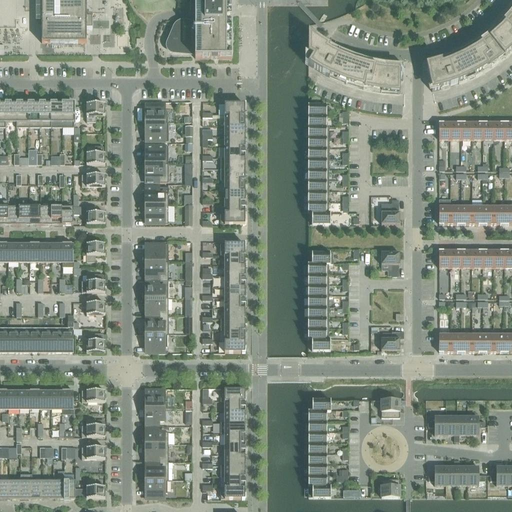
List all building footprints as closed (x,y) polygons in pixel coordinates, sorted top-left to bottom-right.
[(42,0),(42,24),(42,45),(87,45),(87,31),(92,31),(92,20),(86,20),(86,0),(42,0)] [(195,25),(185,23),(183,23),(181,23),(179,24),(178,25),(176,27),(175,28),(174,32),(169,44),(168,46),(168,48),(169,50),(170,51),(171,53),(173,53),(195,55),(195,60),(232,60),(232,3),(233,3),(232,0),(194,0),(195,3),(195,26),(195,25)] [(511,12),(509,16),(506,19),(505,21),(488,36),(472,49),(456,57),(452,59),(444,62),(439,63),(433,65),(426,67),(432,93),(435,92),(440,91),(445,90),(450,88),(455,86),(461,84),(464,82),(469,80),(473,78),(476,77),(481,74),(484,72),(490,69),(495,65),(500,61),(505,58),(511,51),(511,12)] [(314,37),(310,34),(309,33),(308,56),(309,56),(313,58),(308,66),(322,75),(330,79),(346,85),(361,89),(375,92),(381,93),(400,95),(400,78),(401,68),(400,68),(390,67),(386,67),(383,66),(376,65),(371,64),(365,63),(361,62),(355,60),(351,58),(346,56),(341,54),(337,52),(332,49),(327,46),(321,43),(316,39),(314,37)] [(17,106),(5,106),(5,130),(6,130),(6,124),(17,124),(17,106)] [(17,106),(17,124),(17,130),(28,130),(28,106),(17,106)] [(39,106),(28,106),(28,130),(39,130),(39,106)] [(51,106),(39,106),(39,130),(51,130),(51,106)] [(52,130),(62,130),(62,124),(62,106),(51,106),(51,130),(52,130)] [(62,124),(62,130),(74,130),(74,106),(62,106),(62,124)] [(105,106),(87,106),(87,125),(96,125),(96,118),(105,118),(105,106)] [(164,125),(167,125),(167,113),(164,113),(164,107),(146,106),(146,118),(143,118),(143,125),(164,125)] [(225,106),(225,117),(245,117),(245,106),(225,106)] [(308,107),(308,117),(327,117),(327,106),(308,107)] [(225,117),(225,128),(245,128),(245,117),(225,117)] [(308,117),(308,128),(329,128),(327,128),(327,117),(308,117)] [(167,144),(167,125),(164,125),(143,125),(143,132),(146,132),(146,144),(167,144)] [(439,143),(450,143),(450,125),(439,125),(439,143)] [(450,143),(461,143),(461,125),(450,125),(450,143)] [(461,143),(472,143),(472,125),(461,125),(461,143)] [(472,143),(483,143),(483,125),(472,125),(472,143)] [(483,143),(493,143),(493,125),(483,125),(483,143)] [(493,143),(504,143),(504,125),(493,125),(493,143)] [(225,128),(225,139),(245,139),(245,128),(225,128)] [(308,128),(308,139),(329,139),(329,128),(308,128)] [(225,139),(225,150),(245,150),(245,139),(225,139)] [(308,139),(308,150),(329,150),(329,139),(308,139)] [(87,148),(87,167),(105,167),(105,148),(87,148)] [(143,166),(168,166),(168,148),(146,148),(146,159),(143,159),(143,166)] [(225,150),(225,160),(245,160),(245,150),(225,150)] [(308,150),(308,161),(329,161),(329,150),(308,150)] [(221,171),(225,171),(245,171),(245,160),(225,160),(221,160),(221,171)] [(308,161),(308,172),(329,172),(329,161),(308,161)] [(168,166),(143,166),(143,174),(146,174),(146,185),(168,185),(168,166)] [(225,171),(221,171),(221,182),(225,182),(245,182),(245,171),(225,171)] [(308,172),(308,183),(329,183),(329,172),(308,172)] [(105,177),(82,177),(82,189),(105,189),(105,177)] [(225,182),(225,193),(245,193),(245,182),(225,182)] [(308,183),(308,194),(329,194),(329,183),(308,183)] [(143,200),(143,207),(168,207),(168,189),(146,189),(146,200),(143,200)] [(225,193),(225,204),(245,204),(245,193),(225,193)] [(308,194),(308,205),(329,205),(329,194),(308,194)] [(184,207),(192,207),(192,206),(192,197),(184,197),(184,207)] [(8,203),(0,202),(0,226),(8,227),(8,203)] [(392,206),(381,206),(381,227),(400,227),(400,214),(399,214),(399,202),(392,202),(392,206)] [(439,227),(450,227),(450,209),(450,202),(439,202),(439,227)] [(9,203),(8,203),(8,227),(19,227),(19,209),(9,209),(9,203)] [(225,204),(225,214),(245,214),(245,204),(225,204)] [(308,216),(312,216),(330,216),(330,215),(329,215),(329,205),(308,205),(308,216)] [(168,207),(143,207),(143,215),(146,215),(146,226),(168,226),(168,207)] [(87,227),(105,227),(105,215),(96,215),(96,208),(87,208),(87,227)] [(30,209),(19,209),(19,227),(30,227),(30,209)] [(41,209),(30,209),(30,227),(41,227),(41,209)] [(52,209),(41,209),(41,227),(52,227),(52,209)] [(62,209),(52,209),(52,227),(62,227),(62,209)] [(74,209),(62,209),(62,227),(74,227),(74,217),(74,209)] [(450,227),(461,227),(461,209),(450,209),(450,227)] [(461,227),(472,227),(472,209),(461,209),(461,227)] [(472,227),(482,227),(482,209),(472,209),(472,227)] [(482,227),(493,227),(493,209),(482,209),(482,227)] [(493,227),(504,227),(504,209),(493,209),(493,227)] [(245,214),(225,214),(221,214),(221,227),(245,227),(245,214)] [(330,216),(312,216),(312,226),(330,227),(330,216)] [(0,264),(9,264),(9,246),(0,245),(0,264)] [(9,264),(19,264),(19,246),(9,246),(9,264)] [(19,264),(30,264),(30,246),(19,246),(19,264)] [(30,264),(41,264),(41,246),(30,246),(30,264)] [(41,264),(52,264),(52,246),(41,246),(41,264)] [(63,269),(63,246),(52,246),(52,264),(63,264),(63,269)] [(63,246),(63,269),(74,269),(74,246),(63,246)] [(87,265),(96,265),(96,258),(105,258),(105,246),(87,246),(87,265)] [(143,257),(143,265),(168,265),(168,246),(146,246),(146,257),(143,257)] [(221,246),(221,257),(225,257),(245,257),(245,246),(221,246)] [(439,270),(450,270),(450,253),(439,253),(439,270)] [(450,270),(461,270),(461,253),(450,253),(450,270)] [(461,270),(472,270),(472,253),(461,253),(461,270)] [(472,270),(482,270),(482,253),(472,253),(472,270)] [(482,270),(493,270),(493,253),(482,253),(482,270)] [(493,270),(504,270),(504,253),(493,253),(493,270)] [(312,254),(312,265),(333,265),(333,254),(312,254)] [(400,255),(381,255),(381,267),(392,267),(392,279),(399,279),(399,267),(400,267),(400,255)] [(225,257),(225,268),(245,268),(245,257),(225,257)] [(146,272),(146,283),(168,283),(168,265),(143,265),(143,272),(146,272)] [(308,265),(308,276),(329,276),(329,266),(333,266),(333,265),(312,265),(308,265)] [(225,268),(225,279),(245,279),(245,268),(225,268)] [(87,283),(82,283),(82,295),(105,295),(105,283),(96,283),(96,276),(87,276),(87,283)] [(308,276),(308,287),(329,287),(329,276),(308,276)] [(225,279),(225,289),(245,289),(245,279),(225,279)] [(143,293),(143,301),(168,301),(168,283),(146,283),(146,293),(143,293)] [(308,287),(308,298),(329,298),(329,287),(308,287)] [(225,289),(225,300),(245,300),(245,289),(225,289)] [(308,298),(308,309),(329,309),(329,298),(308,298)] [(225,300),(225,311),(245,311),(245,300),(225,300)] [(146,308),(146,319),(168,319),(168,301),(143,301),(143,308),(146,308)] [(105,305),(87,305),(86,317),(105,317),(105,305)] [(308,309),(308,320),(329,320),(329,309),(308,309)] [(221,321),(221,322),(245,322),(245,311),(225,311),(225,321),(221,321)] [(62,330),(62,355),(74,355),(74,318),(68,318),(68,330),(62,330)] [(143,329),(143,337),(168,337),(168,319),(146,319),(146,329),(143,329)] [(308,320),(308,331),(329,331),(329,320),(308,320)] [(221,322),(221,332),(245,332),(245,322),(221,322)] [(8,355),(19,355),(19,330),(8,330),(8,355)] [(19,355),(30,355),(30,330),(19,330),(19,355)] [(30,355),(41,355),(41,330),(30,330),(30,355)] [(41,355),(52,355),(52,330),(41,330),(41,355)] [(52,355),(62,355),(62,330),(52,330),(52,355)] [(308,342),(312,342),(330,342),(330,341),(329,341),(329,331),(308,331),(308,342)] [(225,333),(225,343),(245,343),(245,332),(221,332),(221,333),(225,333)] [(381,353),(400,353),(400,341),(404,341),(404,334),(392,334),(392,341),(381,341),(381,353)] [(86,336),(87,355),(105,355),(105,343),(95,343),(96,336),(86,336)] [(168,337),(143,337),(143,344),(146,344),(146,355),(159,355),(159,349),(164,349),(167,349),(167,337),(168,337)] [(439,355),(450,355),(450,337),(439,337),(439,355)] [(450,355),(461,355),(461,337),(450,337),(450,355)] [(461,355),(472,355),(472,337),(461,337),(461,355)] [(472,355),(482,355),(482,337),(472,337),(472,355)] [(482,355),(493,355),(493,337),(482,337),(482,355)] [(493,355),(504,355),(504,337),(493,337),(493,355)] [(330,342),(312,342),(312,353),(331,353),(330,342)] [(245,343),(225,343),(225,355),(245,355),(245,343)] [(0,411),(8,411),(8,393),(0,392),(0,411)] [(30,411),(41,411),(41,393),(40,393),(40,392),(39,392),(39,393),(31,393),(31,392),(30,392),(30,393),(30,411)] [(63,393),(63,411),(63,416),(74,416),(74,393),(72,393),(72,392),(71,392),(71,393),(64,393),(64,392),(63,392),(63,393)] [(143,403),(143,411),(164,411),(167,411),(167,398),(159,398),(159,392),(146,392),(146,403),(143,403)] [(221,404),(225,404),(245,404),(245,392),(221,392),(221,404)] [(8,411),(19,411),(19,393),(8,393),(8,411)] [(19,411),(30,411),(30,393),(19,393),(19,411)] [(41,411),(52,411),(52,393),(41,393),(41,411)] [(52,411),(63,411),(63,393),(52,393),(52,411)] [(82,405),(105,405),(105,393),(82,393),(82,405)] [(308,413),(327,413),(331,413),(331,402),(312,402),(312,412),(308,412),(308,413)] [(400,402),(381,402),(381,420),(400,420),(400,402)] [(225,404),(225,414),(245,414),(245,404),(225,404)] [(146,418),(146,429),(159,429),(159,423),(164,423),(164,411),(143,411),(143,418),(146,418)] [(308,413),(308,424),(327,424),(327,413),(308,413)] [(225,414),(225,425),(245,425),(245,414),(225,414)] [(446,438),(446,419),(435,419),(435,438),(446,438)] [(457,419),(446,419),(446,438),(454,438),(457,438),(457,419)] [(467,419),(457,419),(457,438),(459,438),(467,438),(467,419)] [(479,419),(467,419),(467,438),(479,438),(479,430),(479,424),(479,419)] [(87,421),(87,428),(82,428),(82,440),(105,440),(105,428),(96,428),(96,421),(87,421)] [(308,424),(308,434),(327,434),(327,424),(308,424)] [(221,436),(225,436),(245,436),(245,425),(225,425),(221,425),(221,436)] [(143,439),(143,447),(168,447),(168,434),(159,434),(159,429),(146,429),(146,439),(143,439)] [(308,434),(308,445),(327,445),(327,434),(308,434)] [(225,436),(225,447),(245,447),(245,436),(225,436)] [(308,445),(308,456),(327,456),(327,445),(308,445)] [(146,454),(146,465),(168,465),(168,447),(143,447),(143,454),(146,454)] [(225,447),(225,458),(245,458),(245,447),(225,447)] [(105,450),(82,450),(82,462),(105,462),(105,450)] [(308,456),(308,467),(327,467),(327,456),(308,456)] [(225,458),(225,468),(245,468),(245,458),(225,458)] [(143,475),(143,483),(168,483),(168,465),(146,465),(146,475),(143,475)] [(308,467),(308,477),(327,477),(327,467),(308,467)] [(221,479),(225,479),(245,479),(245,468),(225,468),(221,468),(221,479)] [(435,469),(434,477),(434,483),(435,488),(446,488),(446,469),(435,469)] [(457,488),(457,469),(454,469),(446,469),(446,488),(457,488)] [(467,469),(459,469),(457,469),(457,488),(467,488),(467,469)] [(479,469),(467,469),(467,488),(479,488),(479,469)] [(496,469),(496,477),(496,483),(496,488),(507,488),(507,469),(496,469)] [(20,482),(10,482),(10,500),(21,500),(21,476),(20,476),(20,482)] [(32,476),(21,476),(21,500),(32,500),(32,476)] [(32,476),(32,500),(43,500),(43,482),(32,482),(32,476)] [(64,482),(64,500),(75,500),(75,483),(74,483),(74,476),(64,476),(64,482)] [(308,477),(308,488),(329,488),(329,477),(327,477),(308,477)] [(225,479),(225,489),(245,489),(245,479),(225,479)] [(400,481),(381,481),(381,500),(400,500),(400,481)] [(0,500),(10,500),(10,482),(0,482),(0,500)] [(53,482),(43,482),(43,500),(53,500),(53,482)] [(64,482),(53,482),(53,500),(64,500),(64,482)] [(87,482),(87,500),(105,500),(105,489),(96,489),(96,482),(87,482)] [(168,495),(168,483),(143,483),(143,490),(146,490),(146,501),(161,501),(161,495),(168,495)] [(329,488),(308,488),(308,500),(331,500),(331,488),(329,488)] [(245,489),(225,489),(221,489),(221,501),(245,501),(245,489)]
